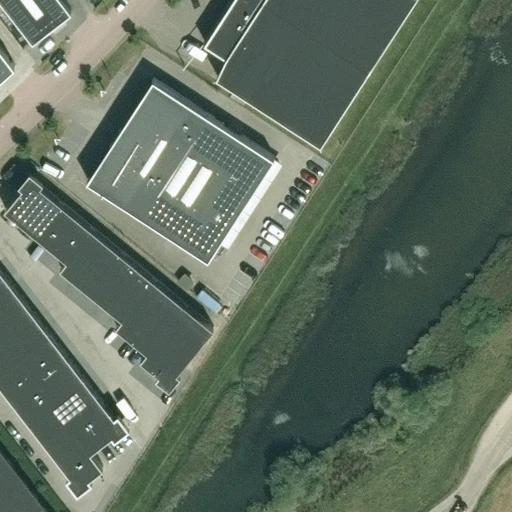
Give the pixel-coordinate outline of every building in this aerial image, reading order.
[(72,11),(63,0),(0,0),(33,41),(72,11)] [(321,144),(414,0),(231,0),(205,42),(226,56),(216,76),(321,144)] [(15,65),(0,45),(0,72),(12,64),(14,66),(15,65)] [(208,258),(275,156),(153,77),(152,79),(155,81),(123,130),(120,128),(119,130),(123,133),(123,132),(127,135),(118,149),(114,146),(111,143),(109,145),(112,147),(91,179),(88,177),(87,179),(208,258)] [(19,184),(23,186),(5,207),(36,233),(62,202),(37,182),(40,178),(30,170),(19,184)] [(52,246),(77,215),(62,202),(36,233),(52,246)] [(67,259),(92,227),(77,215),(52,246),(67,259)] [(76,279),(108,240),(92,227),(67,259),(60,266),(76,279)] [(92,292),(123,253),(108,240),(76,279),(92,292)] [(107,305),(139,266),(123,253),(92,292),(107,305)] [(0,292),(12,283),(0,266),(0,292)] [(122,317),(154,278),(139,266),(107,305),(122,317)] [(132,338),(170,291),(154,278),(122,317),(116,325),(132,338)] [(0,317),(25,299),(12,283),(0,292),(0,317)] [(147,350),(185,304),(170,291),(132,338),(147,350)] [(0,332),(5,339),(37,314),(25,299),(0,317),(0,332)] [(159,373),(156,377),(169,387),(180,374),(177,372),(213,327),(185,304),(147,350),(141,358),(159,373)] [(17,355),(49,330),(37,314),(5,339),(17,355)] [(29,371),(61,346),(49,330),(17,355),(29,371)] [(0,368),(17,355),(5,339),(0,342),(0,368)] [(41,387),(74,362),(61,346),(29,371),(41,387)] [(0,382),(5,389),(29,371),(17,355),(0,368),(0,382)] [(54,402),(86,378),(74,362),(41,387),(54,402)] [(17,405),(41,387),(29,371),(5,389),(17,405)] [(66,418),(98,394),(86,378),(54,402),(66,418)] [(30,421),(54,402),(41,387),(17,405),(30,421)] [(155,397),(169,410),(178,400),(163,387),(155,397)] [(130,426),(118,412),(114,415),(98,394),(66,418),(78,434),(91,450),(112,434),(115,438),(130,426)] [(42,437),(66,418),(54,402),(30,421),(42,437)] [(54,453),(78,434),(66,418),(42,437),(54,453)] [(103,466),(91,450),(78,434),(54,453),(70,474),(66,477),(78,492),(93,480),(90,477),(103,466)] [(0,483),(19,469),(7,453),(0,458),(0,483)] [(0,508),(31,485),(19,469),(0,483),(0,508)] [(0,511),(28,511),(44,500),(31,485),(0,508),(0,511)] [(52,511),(44,500),(28,511),(52,511)]
